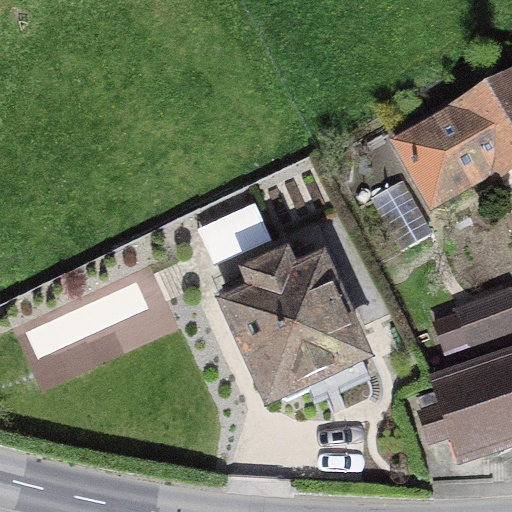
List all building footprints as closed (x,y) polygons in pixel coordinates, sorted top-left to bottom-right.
[(511,74),(455,107),(458,112),(398,146),(432,205),(492,172),(494,177),(511,166),(511,74)] [(429,236),(399,183),(373,198),(403,250),(429,236)] [(234,308),(231,310),(271,399),(276,397),(289,402),(309,393),(314,380),(360,359),(312,251),(225,290),(234,308)] [(470,346),(511,329),(511,304),(508,294),(458,313),(470,346)] [(461,459),(511,442),(511,359),(436,384),(461,459)]
